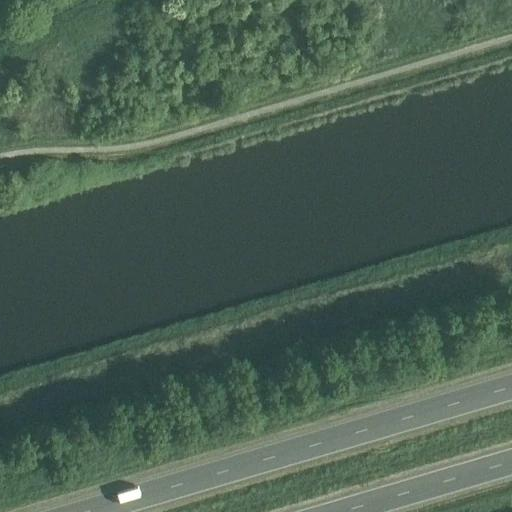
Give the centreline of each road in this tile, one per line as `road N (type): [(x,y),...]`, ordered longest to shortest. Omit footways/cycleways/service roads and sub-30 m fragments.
road 1 (trunk): [(511,387),(93,511)]
road 2 (trunk): [(362,511),(511,467)]
